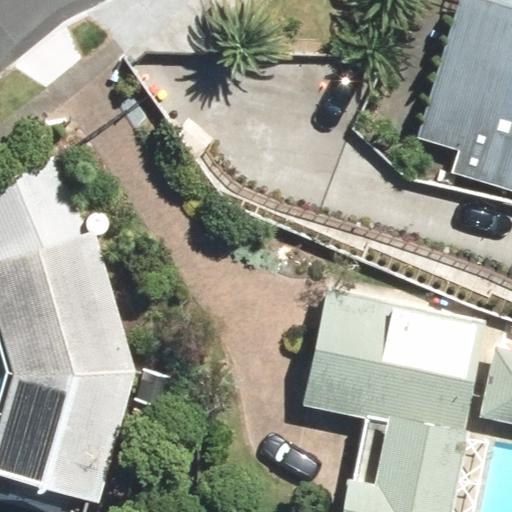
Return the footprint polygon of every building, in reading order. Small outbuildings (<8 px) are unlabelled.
[(511,0),(455,0),(413,139),(455,152),(450,168),(511,187),(511,0)] [(277,50),(250,67),(291,137),(318,121),(277,50)] [(0,422),(0,461),(103,495),(133,353),(97,226),(86,229),(59,158),(0,179),(0,320),(16,375),(0,422)] [(445,511),(486,317),(329,284),(303,403),(370,417),(350,511),(306,502),(303,511),(445,511)] [(511,353),(497,350),(482,415),(511,421),(511,353)]
